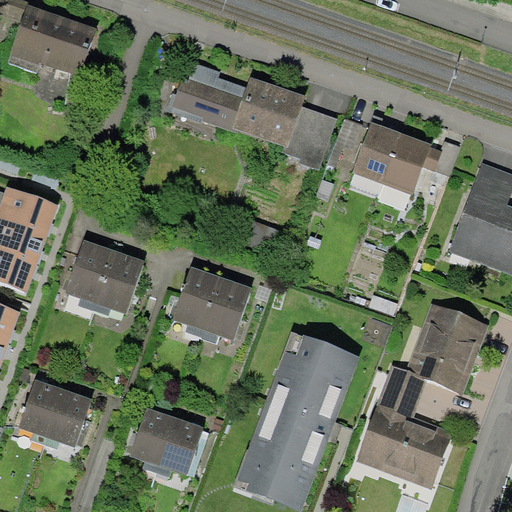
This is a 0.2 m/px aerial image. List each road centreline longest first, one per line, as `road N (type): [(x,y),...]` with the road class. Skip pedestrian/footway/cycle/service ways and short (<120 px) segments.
road 1 (residential): [(113,0),(511,138)]
road 2 (residential): [(511,396),(470,511)]
